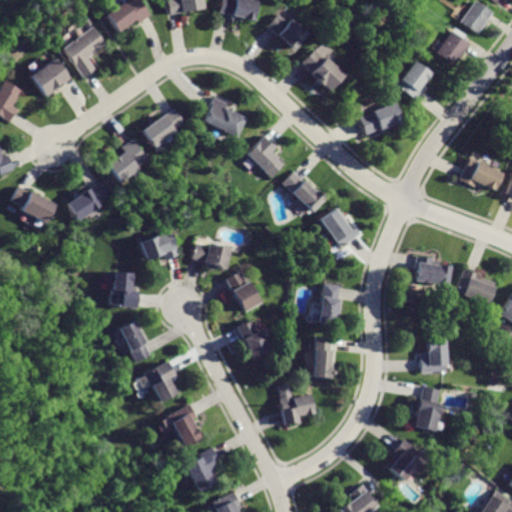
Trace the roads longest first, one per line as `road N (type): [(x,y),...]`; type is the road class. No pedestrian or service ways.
road 1 (residential): [(511,244),(390,194),(249,69),(213,56),(164,69),(53,147)]
road 2 (residential): [(511,41),(427,155),(405,201),(377,278),(375,370),(362,417),(337,450),(276,484)]
road 3 (residential): [(182,308),(284,511)]
